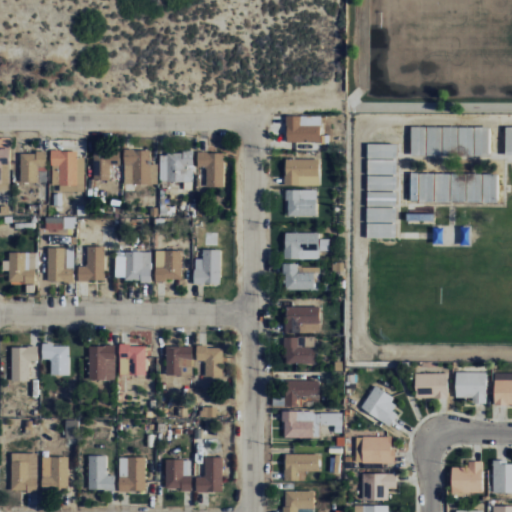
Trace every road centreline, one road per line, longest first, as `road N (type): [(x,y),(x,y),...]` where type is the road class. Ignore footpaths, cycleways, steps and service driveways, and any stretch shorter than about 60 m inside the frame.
road 1 (residential): [(253,123),(248,511)]
road 2 (residential): [(253,123),(0,123)]
road 3 (residential): [(251,313),(0,311)]
road 4 (residential): [(511,432),(448,431),(427,449),(427,511)]
